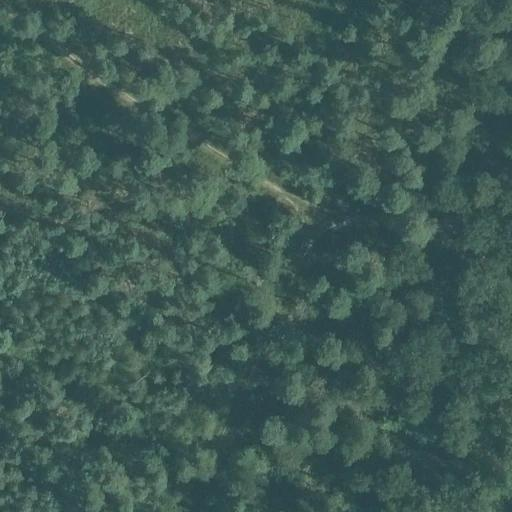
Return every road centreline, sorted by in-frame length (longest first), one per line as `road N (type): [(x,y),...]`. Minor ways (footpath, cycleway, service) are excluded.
road 1 (track): [(511,231),(316,223),(0,2)]
road 2 (track): [(195,511),(316,223)]
